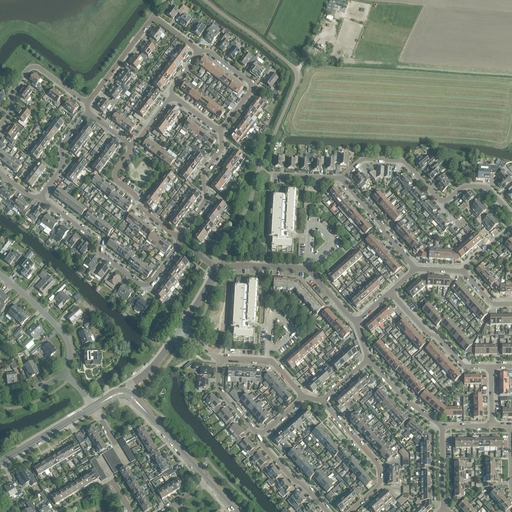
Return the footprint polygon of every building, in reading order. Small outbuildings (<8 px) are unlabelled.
[(342,4),(331,0),(330,0),(326,12),(329,14),(331,8),(332,9),(334,3),(335,4),(344,8),(346,3),(343,2),(342,4)] [(178,13),(180,15),(184,10),(181,8),(178,11),(172,7),(166,14),(173,19),(178,13)] [(191,19),(185,14),(187,12),(184,10),(180,15),(179,15),(182,18),(178,23),(185,28),(191,19)] [(195,28),(192,32),(199,37),(206,28),(201,24),(199,25),(198,24),(199,23),(196,20),(192,26),(195,28)] [(211,26),(209,29),(205,34),(207,36),(205,39),(211,44),(220,33),(211,26)] [(159,27),(158,29),(155,27),(153,30),(152,29),(151,31),(160,38),(163,33),(162,33),(164,31),(159,27)] [(149,40),(151,42),(156,45),(157,43),(157,42),(160,38),(151,31),(149,33),(150,34),(149,36),(151,38),(149,40)] [(229,44),(225,41),(227,38),(223,34),(219,40),(221,42),(217,47),(223,52),(229,44)] [(144,44),(142,46),(151,53),(155,48),(154,48),(156,45),(151,42),(149,44),(147,42),(145,45),(144,44)] [(240,52),(235,48),(237,45),(234,42),(229,49),(232,50),(228,55),(233,60),(240,52)] [(179,51),(187,57),(188,55),(187,55),(190,52),(181,45),(177,49),(179,51)] [(142,53),(141,55),(145,59),(147,56),(148,57),(151,53),(142,46),(141,48),(142,49),(140,51),(142,53)] [(174,55),(175,56),(176,55),(183,61),(185,58),(186,59),(187,57),(179,51),(177,54),(175,53),(174,55)] [(250,59),(253,61),(255,58),(253,56),(251,57),(246,53),(239,62),(245,66),(250,59)] [(132,56),(131,58),(140,65),(143,61),(144,61),(145,59),(141,55),(139,57),(135,54),(133,57),(132,56)] [(176,55),(175,56),(173,60),(181,66),(182,64),(181,63),(183,61),(176,55)] [(204,70),(203,69),(208,62),(206,60),(206,59),(205,57),(199,65),(201,67),(200,69),(201,70),(203,71),(204,70)] [(249,71),(254,75),(260,67),(262,64),(257,61),(258,60),(257,59),(255,57),(255,58),(253,61),(250,64),(253,66),(249,71)] [(128,63),(131,65),(129,67),(134,71),(135,69),(136,69),(140,65),(131,58),(129,60),(130,61),(128,63)] [(169,62),(170,63),(169,64),(176,69),(178,66),(179,67),(181,66),(173,60),(171,59),(169,62)] [(176,69),(169,64),(170,63),(169,62),(167,64),(169,65),(166,68),(174,74),(175,73),(174,72),(176,69)] [(204,70),(203,71),(204,72),(205,70),(207,72),(213,64),(212,63),(211,64),(208,62),(203,69),(204,70)] [(211,75),(210,76),(212,78),(213,76),(212,75),(217,68),(214,66),(215,65),(213,64),(207,72),(211,75)] [(265,75),(266,74),(269,69),(267,67),(265,66),(264,66),(263,66),(262,66),(261,68),(260,67),(254,75),(259,79),(262,74),(265,75)] [(161,72),(162,73),(163,72),(170,78),(172,75),(173,76),(174,74),(166,68),(164,71),(162,70),(161,72)] [(220,70),(217,68),(212,75),(213,76),(216,79),(222,71),(220,69),(220,70)] [(269,69),(266,74),(269,77),(264,82),(271,88),(278,79),(272,74),(274,72),(269,69)] [(129,75),(123,70),(120,75),(128,81),(130,78),(133,80),(134,81),(137,77),(136,76),(131,72),(129,75)] [(218,83),(220,84),(221,83),(220,82),(226,75),(223,73),(224,72),(222,71),(216,79),(219,81),(218,83)] [(163,72),(162,73),(161,72),(158,76),(160,77),(168,83),(169,81),(168,80),(170,78),(163,72)] [(29,80),(34,84),(32,86),(39,92),(41,89),(39,88),(40,87),(40,85),(38,84),(41,80),(37,77),(38,76),(34,74),(29,80)] [(122,88),(122,87),(126,90),(127,91),(129,89),(127,87),(128,86),(129,86),(131,83),(130,83),(128,81),(120,75),(116,80),(122,84),(120,87),(122,88)] [(226,75),(220,82),(221,83),(225,85),(231,77),(229,76),(228,77),(226,75)] [(160,77),(157,80),(156,79),(154,81),(156,82),(156,81),(163,86),(165,84),(166,84),(168,83),(160,77)] [(228,88),(227,89),(229,91),(230,89),(229,88),(234,81),(232,79),(232,78),(231,77),(225,85),(228,88)] [(163,86),(156,81),(156,82),(154,81),(152,84),(153,85),(153,86),(161,92),(162,90),(161,89),(163,86)] [(207,89),(208,86),(204,85),(205,82),(199,81),(198,87),(207,89)] [(231,94),(233,92),(239,84),(238,82),(237,83),(234,81),(229,88),(230,89),(229,91),(228,91),(231,94)] [(186,83),(186,82),(180,90),(185,93),(191,84),(188,82),(187,82),(186,82),(186,83)] [(191,84),(185,93),(188,95),(187,97),(189,98),(190,97),(189,96),(196,88),(191,84)] [(241,85),(239,84),(233,92),(238,95),(243,88),(240,86),(241,85)] [(119,96),(121,93),(124,95),(127,91),(126,90),(122,87),(122,88),(120,90),(114,85),(113,85),(111,88),(112,88),(110,90),(119,96)] [(23,89),(21,91),(29,96),(32,92),(34,94),(36,91),(31,87),(29,90),(24,86),(22,89),(23,89)] [(54,88),(50,94),(48,92),(42,99),(45,101),(46,99),(47,100),(49,100),(49,99),(52,101),(53,100),(58,93),(56,91),(57,91),(54,88)] [(160,95),(160,94),(151,88),(148,92),(149,94),(156,99),(159,95),(159,96),(160,95)] [(189,96),(190,97),(193,99),(200,91),(196,88),(189,96)] [(115,105),(116,106),(119,101),(116,99),(119,96),(110,90),(107,95),(113,99),(111,102),(115,105)] [(17,95),(22,99),(21,101),(26,105),(28,103),(27,102),(30,97),(29,96),(21,91),(20,93),(19,92),(17,95)] [(200,91),(193,99),(197,102),(196,103),(198,105),(199,103),(198,103),(204,94),(200,91)] [(54,105),(58,108),(62,102),(59,101),(63,95),(60,93),(60,94),(58,93),(53,100),(55,102),(54,104),(54,105)] [(149,94),(146,98),(153,104),(154,103),(156,99),(149,94)] [(198,103),(199,103),(202,106),(207,99),(209,97),(204,94),(198,103)] [(205,109),(204,110),(206,111),(207,110),(206,109),(212,102),(213,101),(209,97),(207,99),(202,106),(205,109)] [(98,103),(107,110),(109,112),(110,111),(109,111),(111,109),(112,107),(113,107),(115,105),(111,102),(110,101),(108,103),(102,98),(98,103)] [(146,98),(142,103),(150,108),(152,105),(153,104),(146,98)] [(253,104),(254,103),(261,108),(264,103),(257,98),(255,102),(253,101),(252,103),(253,104)] [(70,100),(66,105),(63,104),(58,111),(60,113),(62,111),(63,112),(64,111),(67,113),(68,112),(68,111),(74,104),(72,103),(72,102),(70,100)] [(206,109),(207,110),(211,112),(216,105),(212,102),(206,109)] [(105,112),(107,110),(98,103),(95,108),(103,114),(105,115),(106,113),(105,112)] [(137,106),(139,107),(146,113),(147,112),(150,108),(142,103),(140,105),(138,104),(137,106)] [(254,103),(253,104),(251,107),(258,112),(261,108),(254,103)] [(76,105),(75,106),(74,104),(68,111),(68,112),(71,113),(70,115),(70,116),(73,118),(76,114),(75,113),(79,107),(76,105)] [(214,115),(213,116),(215,118),(216,116),(215,116),(220,109),(222,107),(217,104),(216,105),(211,112),(214,115)] [(146,113),(139,107),(135,112),(143,117),(145,114),(146,114),(146,113)] [(173,107),(170,111),(169,111),(170,112),(169,112),(177,117),(180,112),(173,107)] [(248,110),(247,109),(245,111),(247,112),(247,111),(254,117),(258,112),(251,107),(248,110)] [(21,112),(20,113),(27,119),(30,114),(33,116),(35,114),(29,110),(28,112),(22,108),(20,111),(21,112)] [(215,116),(216,116),(219,119),(225,112),(220,109),(215,116)] [(112,121),(113,121),(116,124),(122,116),(123,114),(122,115),(121,114),(122,113),(118,111),(112,120),(112,121)] [(247,111),(247,112),(244,116),(246,117),(251,121),(254,117),(247,111)] [(164,112),(163,114),(173,122),(177,117),(169,112),(168,112),(169,113),(167,115),(164,112)] [(18,115),(15,117),(21,121),(19,124),(24,128),(26,125),(24,123),(27,119),(20,113),(18,115)] [(163,121),(170,126),(170,127),(174,122),(173,122),(163,114),(162,116),(165,118),(163,120),(162,120),(163,121)] [(126,120),(127,119),(125,117),(124,118),(122,116),(116,124),(120,126),(120,127),(121,127),(126,120)] [(56,117),(52,122),(54,123),(60,128),(64,123),(61,121),(56,117)] [(242,119),(241,121),(242,122),(243,121),(252,129),(253,128),(253,126),(255,124),(251,121),(246,117),(244,121),(242,119)] [(121,127),(121,128),(122,128),(125,130),(131,123),(128,121),(130,119),(128,118),(127,119),(126,120),(121,127)] [(158,121),(156,123),(166,131),(170,126),(163,121),(162,121),(162,122),(160,124),(158,121)] [(188,131),(193,124),(190,121),(189,121),(188,121),(181,130),(186,134),(187,132),(188,131)] [(252,129),(243,121),(242,122),(240,126),(248,132),(250,130),(251,130),(252,129)] [(57,133),(60,128),(54,123),(52,122),(49,126),(50,128),(57,133)] [(85,127),(92,133),(94,134),(96,132),(94,131),(96,128),(95,127),(97,125),(93,122),(91,124),(89,123),(85,127)] [(136,126),(135,127),(131,123),(125,130),(129,133),(129,134),(130,134),(133,129),(134,130),(137,127),(136,126)] [(156,130),(163,135),(166,131),(156,123),(155,125),(158,127),(156,129),(156,130)] [(9,128),(8,129),(16,136),(18,133),(19,133),(20,133),(23,130),(17,126),(16,128),(10,124),(8,127),(9,128)] [(188,131),(192,135),(198,128),(197,128),(198,127),(197,127),(193,124),(188,131)] [(234,130),(236,131),(236,130),(246,137),(247,136),(246,135),(248,132),(240,126),(237,129),(236,128),(234,130)] [(85,127),(82,132),(89,137),(92,133),(85,127)] [(50,128),(47,132),(54,137),(57,133),(50,128)] [(198,128),(192,135),(196,139),(197,138),(202,131),(199,128),(198,128)] [(3,133),(9,137),(7,140),(12,144),(14,141),(13,140),(16,136),(8,129),(6,131),(6,130),(3,133)] [(246,137),(236,130),(236,131),(233,134),(240,140),(242,141),(244,139),(245,138),(246,137)] [(201,142),(207,135),(207,134),(206,134),(202,131),(197,138),(196,139),(195,141),(196,143),(198,140),(201,142)] [(47,132),(43,137),(50,142),(54,137),(47,132)] [(82,132),(79,137),(85,142),(89,137),(82,132)] [(207,134),(207,135),(201,142),(206,145),(211,138),(208,135),(207,134)] [(233,134),(230,139),(237,144),(240,140),(233,134)] [(43,137),(40,141),(47,146),(50,142),(43,137)] [(79,137),(75,141),(82,146),(85,142),(79,137)] [(108,144),(109,146),(116,151),(118,152),(118,151),(118,149),(120,146),(117,144),(119,142),(114,138),(112,140),(108,144)] [(211,148),(213,149),(215,146),(214,145),(216,142),(216,141),(215,140),(215,141),(211,138),(206,145),(211,149),(211,148)] [(144,147),(147,150),(153,142),(148,139),(147,140),(145,139),(142,143),(144,144),(143,146),(143,147),(144,147)] [(43,151),(47,146),(40,141),(39,140),(35,145),(37,146),(43,151)] [(75,141),(72,146),(78,151),(82,146),(75,141)] [(153,142),(147,150),(151,152),(151,153),(152,153),(158,145),(153,142)] [(32,149),(33,150),(40,155),(43,151),(37,146),(35,145),(32,149)] [(152,153),(152,154),(153,154),(156,156),(162,149),(158,145),(152,153)] [(76,157),(80,152),(78,151),(72,146),(68,150),(76,157)] [(109,146),(106,150),(113,155),(116,151),(109,146)] [(33,150),(32,149),(27,155),(29,156),(30,155),(36,160),(40,155),(33,150)] [(161,160),(166,153),(162,149),(156,156),(160,159),(160,160),(161,160)] [(106,150),(103,155),(109,160),(113,155),(106,150)] [(235,151),(233,154),(231,153),(230,155),(231,156),(232,155),(241,162),(245,158),(235,151)] [(439,159),(433,152),(430,155),(431,157),(428,159),(424,156),(422,158),(420,156),(419,156),(418,156),(416,158),(419,160),(416,163),(422,169),(428,164),(430,167),(439,159)] [(12,159),(9,157),(12,154),(10,153),(8,156),(3,163),(7,166),(14,158),(12,159)] [(171,156),(166,153),(161,160),(162,161),(165,163),(171,156)] [(196,153),(193,158),(200,163),(202,159),(203,160),(203,159),(203,158),(196,153)] [(337,156),(337,163),(340,163),(340,165),(346,166),(347,156),(340,156),(340,153),(337,153),(337,156)] [(103,155),(99,159),(106,164),(109,160),(103,155)] [(241,162),(232,155),(231,156),(229,160),(238,167),(241,162)] [(285,155),(279,155),(279,158),(275,158),(275,167),(281,167),(282,162),(285,162),(285,155)] [(301,169),(307,170),(308,164),(311,164),(311,155),(305,155),(305,160),(301,160),(301,169)] [(170,167),(175,160),(171,156),(165,163),(169,166),(170,167)] [(187,161),(188,161),(196,167),(197,167),(200,163),(193,158),(191,156),(187,161)] [(294,169),(295,163),(298,164),(298,157),(295,156),(295,160),(288,159),(288,169),(294,169)] [(337,163),(337,156),(331,156),(331,160),(327,160),(327,169),(333,169),(334,163),(337,163)] [(320,171),(321,165),(324,165),(324,157),(321,157),(320,161),(314,161),(314,170),(320,171)] [(7,166),(12,170),(17,163),(18,161),(14,158),(7,166)] [(98,158),(94,163),(102,169),(106,164),(99,159),(98,158)] [(77,164),(83,169),(87,165),(80,160),(77,164)] [(229,160),(226,163),(225,162),(223,164),(225,165),(226,164),(235,171),(238,167),(229,160)] [(18,161),(17,163),(12,170),(17,173),(22,167),(19,164),(20,163),(18,161)] [(186,167),(193,172),(196,168),(196,169),(196,168),(196,167),(188,161),(187,162),(187,163),(188,164),(186,167)] [(35,169),(42,174),(46,169),(43,167),(45,166),(41,163),(40,165),(37,163),(34,168),(35,169)] [(92,169),(99,174),(102,169),(94,163),(93,164),(94,166),(92,169)] [(430,167),(432,169),(426,174),(431,180),(438,173),(434,168),(437,165),(435,163),(430,167)] [(77,164),(73,169),(80,174),(83,169),(77,164)] [(235,171),(226,164),(225,165),(222,168),(224,170),(229,174),(229,173),(231,175),(235,171)] [(180,170),(182,171),(189,177),(189,176),(190,177),(190,176),(193,172),(186,167),(184,165),(180,170)] [(499,166),(479,165),(478,178),(489,179),(490,173),(496,174),(499,166)] [(39,178),(42,174),(35,169),(34,168),(30,172),(32,173),(39,178)] [(375,172),(372,171),(369,174),(375,180),(377,178),(383,178),(384,168),(377,168),(377,173),(375,172)] [(396,174),(393,173),(391,173),(391,168),(384,168),(383,178),(390,178),(390,179),(393,180),(396,174)] [(73,169),(70,173),(76,179),(80,174),(73,169)] [(499,169),(496,175),(501,180),(497,183),(502,189),(511,181),(506,176),(503,174),(505,171),(499,169)] [(220,175),(221,174),(228,179),(231,175),(229,173),(229,174),(224,170),(222,173),(220,172),(219,174),(220,175)] [(189,177),(182,171),(179,176),(186,181),(189,177),(189,178),(189,177)] [(168,172),(166,176),(165,175),(165,176),(165,177),(172,182),(174,183),(177,179),(168,172)] [(32,173),(28,178),(35,183),(39,178),(32,173)] [(66,178),(73,183),(76,179),(70,173),(66,178)] [(364,184),(367,182),(369,179),(364,174),(362,176),(359,173),(353,178),(359,185),(360,184),(360,185),(363,182),(364,184)] [(408,179),(404,174),(403,176),(398,173),(392,183),(395,184),(397,181),(401,185),(408,179)] [(218,178),(225,184),(226,185),(229,181),(228,180),(228,179),(221,174),(220,175),(218,178)] [(451,185),(446,179),(447,178),(443,174),(438,179),(441,183),(437,186),(442,192),(451,185)] [(92,186),(95,189),(101,180),(96,177),(89,186),(91,188),(92,186)] [(172,182),(165,177),(164,177),(161,181),(168,186),(172,182)] [(25,183),(31,188),(35,183),(28,178),(25,183)] [(218,178),(215,182),(214,181),(212,183),(214,184),(215,183),(222,188),(225,184),(218,178)] [(100,192),(101,191),(101,190),(106,184),(106,183),(103,181),(103,179),(102,179),(101,180),(95,189),(93,191),(95,193),(97,190),(100,192)] [(413,183),(408,179),(401,185),(405,190),(401,193),(403,195),(405,194),(412,187),(410,185),(413,183)] [(158,185),(158,186),(165,191),(168,186),(161,181),(159,185),(158,185)] [(222,188),(215,183),(214,184),(211,187),(218,193),(222,188)] [(101,190),(101,191),(105,194),(110,187),(106,184),(101,190)] [(157,187),(154,190),(162,196),(165,191),(158,186),(157,186),(157,187)] [(196,200),(199,197),(200,196),(199,196),(200,196),(195,192),(197,190),(192,186),(190,189),(191,189),(187,193),(189,195),(196,200)] [(108,199),(109,197),(110,197),(114,192),(115,191),(110,187),(105,194),(104,195),(108,199)] [(413,199),(421,192),(416,187),(414,189),(412,187),(405,194),(407,196),(409,194),(413,199)] [(0,197),(2,200),(9,191),(7,190),(8,190),(7,189),(6,188),(5,188),(4,188),(1,192),(0,191),(0,197)] [(272,239),(272,251),(272,250),(277,250),(277,251),(277,249),(282,249),(282,251),(287,251),(287,252),(288,250),(292,250),(292,252),(293,252),(293,241),(289,240),(290,239),(291,239),(291,233),(296,233),(294,233),(294,228),(296,228),(296,223),(297,223),(295,223),(295,218),(297,218),(296,217),(296,213),(297,213),(297,212),(295,212),(295,208),(297,208),(297,207),(297,203),(298,203),(298,202),(296,202),(296,198),(298,198),(298,197),(297,197),(297,193),(298,193),(298,192),(287,191),(287,193),(284,192),(284,189),(275,188),(274,196),(270,196),(271,196),(271,201),(270,201),(272,201),(272,206),(270,206),(270,211),(269,211),(271,212),(271,216),(269,216),(269,217),(270,217),(270,221),(269,221),(269,222),(271,222),(270,226),(269,226),(268,227),(269,227),(269,231),(268,231),(268,232),(270,232),(270,236),(268,236),(268,237),(277,237),(277,240),(272,239)] [(339,192),(335,188),(333,190),(331,188),(325,193),(327,196),(329,194),(332,198),(339,192)] [(58,199),(64,192),(59,189),(54,196),(58,199)] [(383,196),(382,196),(384,194),(381,190),(380,192),(378,189),(371,195),(373,198),(376,202),(383,196)] [(151,195),(158,200),(162,196),(154,190),(152,194),(151,194),(151,195)] [(1,202),(6,205),(8,207),(13,201),(10,199),(14,195),(9,191),(2,200),(1,202)] [(64,192),(58,199),(63,203),(68,196),(64,192)] [(107,200),(112,204),(113,202),(118,196),(114,192),(110,197),(109,197),(108,199),(107,200)] [(336,202),(342,196),(339,192),(332,198),(336,202)] [(425,197),(421,192),(413,199),(417,203),(415,205),(417,208),(424,201),(422,198),(425,197)] [(196,200),(189,195),(187,193),(185,196),(184,195),(183,197),(184,198),(185,199),(186,199),(193,205),(194,204),(193,204),(196,200)] [(385,193),(384,194),(382,196),(383,196),(376,202),(380,206),(386,201),(383,197),(386,195),(385,193)] [(472,203),(470,200),(474,197),(470,193),(466,196),(466,195),(461,200),(465,205),(463,206),(465,209),(472,203)] [(155,205),(156,204),(157,204),(158,203),(158,202),(159,201),(158,200),(151,195),(150,195),(150,196),(148,199),(155,205)] [(68,196),(63,203),(68,206),(73,199),(68,196)] [(113,202),(112,204),(117,207),(118,206),(123,199),(118,196),(113,202)] [(336,202),(340,206),(346,200),(342,196),(336,202)] [(189,209),(192,206),(193,205),(186,199),(185,199),(184,198),(182,200),(184,201),(182,204),(189,209)] [(13,201),(8,207),(11,209),(12,210),(14,208),(18,211),(24,202),(24,201),(24,202),(19,199),(16,203),(13,200),(13,201)] [(72,210),(77,203),(73,199),(68,206),(72,210)] [(117,207),(121,211),(122,209),(127,202),(123,199),(118,206),(117,207)] [(144,204),(151,209),(155,205),(148,199),(145,203),(145,202),(144,203),(144,204)] [(227,208),(227,207),(229,204),(222,199),(220,201),(219,201),(219,202),(218,204),(215,202),(213,204),(223,211),(224,211),(225,211),(226,210),(227,210),(227,209),(227,208)] [(346,200),(340,206),(343,210),(350,204),(346,200)] [(383,210),(390,205),(391,205),(393,203),(392,202),(389,204),(386,201),(380,206),(383,210)] [(425,212),(433,205),(429,201),(426,203),(424,201),(417,208),(419,210),(421,208),(425,212)] [(18,211),(22,214),(21,215),(24,217),(28,212),(26,210),(29,205),(28,205),(24,202),(25,202),(24,202),(18,211)] [(126,214),(132,206),(127,202),(122,209),(121,211),(126,214)] [(472,203),(465,209),(468,211),(470,209),(473,214),(482,206),(478,202),(474,205),(472,203)] [(77,213),(82,206),(77,203),(72,210),(77,213)] [(82,206),(77,213),(81,217),(84,214),(85,215),(90,209),(83,204),(82,206)] [(177,207),(179,208),(186,214),(187,213),(186,213),(189,209),(182,204),(180,206),(179,206),(178,206),(177,207)] [(223,211),(213,204),(212,205),(215,207),(214,209),(213,209),(213,210),(220,216),(222,217),(225,213),(225,212),(223,211)] [(345,216),(353,208),(350,204),(343,210),(344,210),(342,212),(345,216)] [(394,209),(391,205),(390,205),(383,210),(387,214),(394,209)] [(437,210),(433,205),(425,212),(429,217),(425,220),(427,222),(429,221),(437,214),(435,212),(437,210)] [(473,214),(477,218),(475,220),(477,222),(484,216),(482,214),(486,211),(482,206),(473,214)] [(36,207),(33,211),(30,210),(26,215),(29,217),(35,222),(37,219),(43,211),(36,207)] [(185,215),(186,214),(179,208),(177,207),(176,209),(176,210),(177,211),(175,213),(182,218),(185,215)] [(350,218),(357,212),(353,208),(345,216),(349,220),(350,218)] [(87,216),(85,219),(89,223),(94,216),(96,214),(90,209),(85,215),(87,216)] [(391,218),(397,213),(398,213),(400,212),(400,211),(399,210),(397,212),(394,209),(387,214),(391,218)] [(211,213),(208,211),(207,213),(216,220),(217,220),(220,216),(213,210),(212,211),(211,213)] [(135,217),(133,215),(135,213),(133,211),(131,214),(130,215),(126,221),(130,225),(136,218),(136,217),(135,217)] [(350,218),(354,222),(361,216),(357,212),(350,218)] [(400,212),(398,213),(397,213),(391,218),(394,223),(397,221),(398,222),(402,218),(401,217),(403,215),(400,212)] [(170,216),(172,218),(179,223),(180,222),(182,218),(175,213),(173,216),(172,215),(171,215),(170,216)] [(207,221),(208,221),(213,225),(216,227),(219,222),(217,220),(216,220),(207,213),(205,214),(208,217),(207,218),(206,218),(206,219),(206,220),(207,221)] [(94,216),(89,223),(94,226),(99,219),(102,215),(100,214),(97,218),(94,216)] [(437,226),(445,219),(441,214),(439,216),(437,214),(429,221),(431,223),(433,221),(437,226)] [(47,215),(45,218),(42,217),(41,219),(37,224),(45,229),(53,219),(47,215)] [(94,226),(98,229),(103,223),(101,221),(104,217),(102,215),(99,219),(94,226)] [(484,216),(477,222),(480,225),(482,223),(485,227),(494,220),(490,215),(486,218),(484,216)] [(358,226),(364,220),(361,216),(354,222),(358,226)] [(135,228),(142,218),(141,217),(138,220),(137,218),(136,217),(136,218),(130,225),(128,227),(133,230),(134,229),(135,228)] [(144,220),(142,218),(135,228),(134,229),(139,233),(140,232),(139,232),(145,225),(145,224),(144,224),(142,222),(144,220)] [(167,221),(166,223),(171,227),(172,225),(175,228),(178,224),(179,223),(172,218),(168,222),(167,221)] [(50,233),(52,235),(58,228),(55,226),(58,223),(53,219),(45,229),(50,233)] [(449,223),(445,219),(437,226),(435,228),(439,232),(441,235),(449,228),(447,225),(449,223)] [(358,226),(361,230),(368,224),(364,220),(358,226)] [(489,232),(498,224),(494,220),(485,227),(489,232)] [(103,223),(98,229),(103,233),(108,226),(109,225),(105,221),(103,223)] [(203,221),(201,223),(211,231),(212,231),(216,227),(213,225),(208,221),(207,221),(207,222),(205,223),(203,221)] [(394,229),(398,233),(405,228),(408,226),(407,225),(405,225),(402,222),(394,229)] [(211,231),(201,223),(200,225),(203,227),(201,229),(201,230),(208,235),(211,231)] [(139,232),(140,232),(144,235),(151,225),(150,224),(148,227),(146,225),(145,224),(145,225),(139,232)] [(372,229),(368,224),(361,230),(365,234),(372,229)] [(144,235),(143,236),(148,239),(153,233),(154,231),(153,230),(153,231),(151,229),(153,226),(151,225),(144,235)] [(108,226),(103,233),(108,236),(110,233),(111,234),(114,231),(108,226)] [(60,230),(58,228),(52,235),(50,238),(53,240),(54,239),(59,243),(68,231),(63,227),(60,230)] [(398,233),(402,238),(408,232),(405,228),(398,233)] [(200,230),(200,231),(199,233),(196,230),(194,232),(204,240),(208,235),(201,230),(200,230)] [(412,236),(415,234),(414,233),(413,234),(410,230),(408,232),(402,238),(405,242),(412,236)] [(153,233),(148,239),(147,241),(151,244),(152,244),(152,243),(159,234),(158,232),(156,235),(155,234),(155,235),(153,233)] [(194,232),(193,234),(196,236),(195,238),(194,238),(194,239),(196,241),(201,244),(204,240),(194,232)] [(470,238),(471,237),(477,244),(481,240),(474,232),(470,235),(470,234),(468,236),(469,236),(470,238)] [(72,247),(78,239),(76,237),(77,236),(75,234),(74,235),(73,234),(70,238),(68,236),(63,243),(67,246),(71,249),(72,246),(72,247)] [(155,246),(156,246),(156,247),(162,240),(161,239),(159,238),(161,235),(159,234),(152,243),(152,244),(153,245),(155,246)] [(365,241),(369,245),(375,240),(372,235),(365,241)] [(405,242),(409,246),(415,240),(412,236),(405,242)] [(473,248),(477,244),(471,237),(470,238),(469,236),(466,239),(467,241),(473,248)] [(421,241),(420,242),(417,238),(415,240),(409,246),(412,250),(419,244),(420,244),(422,242),(421,241)] [(115,241),(112,239),(107,246),(112,249),(118,241),(116,239),(115,241)] [(160,251),(161,251),(161,250),(168,240),(167,239),(165,242),(163,241),(163,240),(162,240),(156,247),(156,248),(160,251)] [(168,240),(161,250),(161,251),(165,254),(164,255),(166,257),(171,251),(169,250),(171,247),(171,246),(170,246),(168,245),(170,242),(168,240)] [(372,250),(379,244),(375,240),(369,245),(367,247),(371,251),(373,250),(372,250)] [(118,241),(112,249),(116,253),(121,246),(118,244),(120,242),(118,241)] [(464,244),(462,241),(460,243),(462,245),(463,245),(469,251),(473,248),(467,241),(464,244)] [(83,242),(81,246),(78,244),(73,251),(76,253),(78,251),(83,255),(89,247),(83,242)] [(373,250),(376,254),(383,248),(379,244),(372,250),(373,250)] [(419,244),(412,250),(414,251),(413,252),(415,254),(416,254),(417,253),(421,258),(424,251),(426,247),(420,244),(419,244)] [(462,245),(459,248),(465,255),(469,251),(463,245),(462,245)] [(121,246),(116,253),(121,256),(127,248),(126,247),(125,247),(124,248),(121,246)] [(127,248),(121,256),(125,260),(130,253),(132,251),(127,248)] [(380,258),(386,252),(383,248),(376,254),(380,258)] [(435,251),(434,251),(434,248),(429,248),(429,251),(426,251),(426,258),(429,258),(429,259),(434,259),(435,251)] [(455,252),(456,253),(455,260),(458,260),(460,258),(461,259),(465,255),(459,248),(455,252)] [(451,249),(446,249),(446,251),(445,251),(445,260),(450,260),(450,259),(455,260),(456,253),(454,253),(453,249),(451,249)] [(12,255),(7,252),(2,259),(10,266),(13,261),(16,262),(21,256),(14,251),(12,255)] [(21,275),(27,279),(33,272),(30,270),(34,266),(27,261),(33,254),(30,251),(24,258),(25,258),(19,264),(23,267),(20,271),(22,273),(21,275)] [(356,251),(352,254),(358,261),(362,257),(356,251)] [(386,252),(380,258),(383,262),(390,256),(386,252)] [(130,253),(125,260),(130,263),(134,258),(135,257),(130,253)] [(352,254),(348,258),(354,264),(358,261),(352,254)] [(88,267),(88,266),(91,268),(89,271),(86,274),(89,276),(92,273),(97,266),(94,264),(97,260),(91,255),(84,264),(88,267)] [(387,266),(393,260),(390,256),(383,262),(387,266)] [(138,261),(139,260),(135,257),(134,258),(130,263),(128,265),(133,268),(138,261)] [(177,258),(175,260),(185,268),(185,267),(189,263),(182,258),(181,258),(181,259),(180,261),(177,258)] [(354,264),(348,258),(344,262),(350,268),(354,264)] [(133,268),(138,272),(143,265),(144,263),(139,260),(138,261),(133,268)] [(175,267),(182,272),(183,273),(186,268),(185,267),(185,268),(175,260),(174,262),(177,264),(176,266),(175,266),(175,267)] [(393,260),(387,266),(390,270),(397,264),(393,260)] [(344,262),(340,265),(346,272),(350,268),(344,262)] [(393,275),(401,268),(397,264),(390,270),(392,271),(390,273),(393,275)] [(102,265),(97,271),(95,269),(91,274),(95,277),(96,275),(101,278),(108,270),(102,265)] [(138,272),(142,275),(147,268),(148,267),(147,266),(146,267),(143,265),(138,272)] [(340,265),(336,269),(342,275),(346,272),(340,265)] [(476,271),(479,275),(486,269),(485,268),(482,265),(481,266),(479,265),(477,267),(478,269),(476,271)] [(487,270),(489,268),(487,266),(485,268),(486,269),(479,275),(483,279),(489,273),(487,270)] [(142,275),(141,277),(142,277),(143,277),(146,279),(146,278),(147,279),(149,276),(151,277),(156,271),(153,269),(152,270),(148,267),(147,268),(142,275)] [(173,270),(170,267),(169,269),(178,277),(178,276),(179,277),(183,273),(182,272),(175,267),(174,267),(174,268),(173,270)] [(169,277),(170,277),(176,282),(179,277),(178,276),(178,277),(169,269),(167,271),(170,273),(169,275),(168,275),(168,276),(169,277)] [(336,269),(332,272),(338,279),(342,275),(336,269)] [(39,276),(43,280),(36,288),(43,294),(54,282),(47,275),(48,275),(44,271),(39,276)] [(328,276),(333,283),(338,279),(332,272),(328,276)] [(113,273),(111,277),(108,275),(104,280),(106,282),(105,284),(113,289),(120,279),(113,273)] [(489,273),(483,279),(486,283),(493,277),(494,278),(496,276),(494,274),(492,276),(489,273)] [(379,276),(375,280),(381,286),(385,282),(379,276)] [(165,278),(163,279),(173,287),(174,288),(178,283),(176,282),(170,277),(169,277),(169,278),(167,280),(165,278)] [(427,286),(433,287),(433,277),(433,278),(431,278),(431,277),(427,277),(427,278),(423,279),(426,287),(427,286)] [(497,286),(499,284),(500,281),(499,279),(497,281),(494,278),(493,277),(486,283),(490,287),(491,287),(494,290),(498,286),(497,286)] [(449,288),(450,288),(454,281),(450,279),(450,278),(446,278),(446,279),(444,279),(444,278),(443,287),(449,288)] [(170,291),(173,287),(163,279),(162,281),(165,283),(163,285),(163,286),(170,291)] [(255,331),(251,331),(251,330),(252,330),(253,324),(257,324),(257,323),(256,323),(256,319),(258,319),(258,318),(257,318),(257,314),(258,314),(258,313),(256,313),(256,308),(258,309),(258,308),(258,303),(259,303),(257,303),(257,298),(259,298),(258,298),(258,293),(259,293),(257,293),(257,288),(259,288),(259,283),(260,283),(260,282),(248,282),(248,283),(245,283),(246,279),(237,279),(236,286),(232,286),(232,287),(232,291),(231,291),(231,292),(233,292),(233,296),(231,296),(231,297),(232,297),(232,301),(231,301),(231,302),(233,302),(233,307),(231,306),(231,307),(231,312),(230,312),(232,312),(232,317),(230,317),(231,317),(231,322),(230,322),(232,322),(231,327),(229,327),(239,328),(239,330),(234,330),(233,341),(234,341),(238,341),(238,342),(239,342),(239,340),(243,340),(243,342),(244,342),(244,341),(248,341),(248,342),(249,342),(249,340),(254,340),(253,342),(254,342),(255,331)] [(275,289),(282,290),(282,294),(284,294),(284,288),(285,280),(280,280),(281,279),(278,279),(274,279),(273,294),(275,294),(275,289)] [(301,297),(297,300),(298,301),(309,292),(307,289),(307,288),(306,286),(305,287),(299,281),(291,280),(291,279),(289,279),(289,280),(285,280),(284,288),(284,294),(286,294),(286,290),(295,290),(301,297)] [(419,280),(416,283),(415,284),(414,284),(420,291),(425,287),(426,287),(423,279),(419,281),(419,280)] [(381,286),(375,280),(371,283),(376,290),(381,286)] [(460,285),(458,282),(458,283),(454,281),(450,288),(451,289),(455,293),(462,287),(461,287),(460,285)] [(372,293),(376,290),(371,283),(367,287),(372,293)] [(57,296),(55,299),(57,301),(58,301),(59,302),(58,302),(59,303),(56,305),(60,309),(70,299),(62,292),(66,288),(63,284),(54,293),(57,296)] [(416,294),(420,291),(414,284),(415,285),(413,286),(413,285),(410,288),(416,294)] [(505,294),(505,285),(500,285),(499,284),(497,286),(498,286),(494,290),(497,293),(500,293),(500,294),(505,294)] [(119,286),(113,294),(116,296),(118,293),(124,297),(123,297),(123,298),(123,299),(124,299),(124,300),(125,300),(126,300),(127,300),(127,299),(128,298),(128,299),(134,291),(131,289),(129,291),(128,289),(124,285),(121,288),(119,286)] [(170,291),(163,286),(162,286),(162,287),(161,289),(158,287),(156,289),(167,297),(171,292),(170,291)] [(364,301),(368,297),(363,291),(360,287),(356,291),(359,294),(364,301)] [(363,291),(368,297),(372,293),(367,287),(363,291)] [(462,287),(455,293),(459,297),(465,291),(463,288),(463,289),(461,287),(462,287)] [(410,288),(408,290),(407,292),(406,291),(412,298),(416,294),(410,288)] [(156,295),(158,297),(156,300),(163,304),(165,302),(164,301),(167,297),(156,289),(155,290),(158,292),(157,294),(156,294),(156,295)] [(459,297),(462,301),(469,295),(468,295),(467,294),(468,293),(465,291),(459,297)] [(312,295),(309,292),(298,301),(300,303),(303,300),(308,305),(305,308),(306,309),(317,300),(314,297),(314,296),(313,294),(312,295)] [(9,298),(3,293),(0,296),(0,311),(1,312),(5,307),(2,305),(3,303),(4,304),(9,298)] [(364,301),(359,294),(355,298),(360,304),(364,301)] [(462,301),(466,305),(473,299),(470,296),(470,297),(469,295),(462,301)] [(133,297),(129,303),(132,305),(133,304),(136,306),(135,307),(135,308),(134,309),(135,310),(137,312),(139,312),(140,311),(143,313),(148,305),(141,300),(142,299),(138,296),(136,299),(133,297)] [(353,296),(349,300),(350,302),(356,308),(360,304),(355,298),(353,296)] [(466,305),(469,309),(476,303),(474,302),(475,301),(473,299),(466,305)] [(319,303),(317,300),(306,309),(307,311),(310,308),(315,313),(312,316),(313,318),(324,308),(321,305),(322,304),(320,302),(319,303)] [(469,309),(473,313),(480,307),(478,304),(477,305),(476,303),(469,309)] [(423,312),(425,314),(432,308),(428,304),(422,310),(424,311),(423,312)] [(12,322),(23,311),(22,312),(15,306),(7,315),(12,319),(10,320),(12,322)] [(72,314),(73,315),(71,316),(67,319),(73,325),(76,322),(75,321),(83,314),(76,306),(70,311),(72,314)] [(390,316),(394,313),(395,312),(394,311),(393,311),(388,306),(384,310),(390,316)] [(473,313),(477,317),(483,311),(482,310),(482,309),(480,307),(473,313)] [(429,318),(436,312),(432,308),(425,314),(427,317),(428,316),(429,318)] [(321,315),(325,319),(331,313),(328,309),(321,315)] [(380,313),(386,320),(390,316),(384,310),(380,313)] [(29,317),(23,311),(12,322),(15,320),(21,326),(29,317)] [(487,315),(485,312),(484,313),(483,311),(484,311),(483,311),(477,317),(480,321),(487,315)] [(439,316),(436,312),(429,318),(431,319),(430,320),(433,322),(439,316)] [(325,319),(329,323),(335,317),(331,313),(325,319)] [(380,313),(377,317),(382,323),(386,320),(380,313)] [(440,323),(443,320),(439,316),(433,322),(435,325),(435,324),(437,326),(436,326),(436,327),(440,323)] [(329,323),(332,327),(339,321),(335,317),(329,323)] [(382,323),(377,317),(373,320),(379,326),(382,323)] [(441,325),(443,327),(450,321),(446,317),(443,320),(440,323),(441,323),(442,324),(441,325)] [(373,320),(369,323),(375,330),(379,326),(373,320)] [(407,324),(404,320),(397,326),(401,330),(407,324)] [(339,321),(332,327),(336,331),(342,325),(339,321)] [(447,331),(454,325),(450,321),(443,327),(446,329),(447,331)] [(375,330),(369,323),(365,327),(371,333),(375,330)] [(401,330),(404,334),(411,328),(407,324),(401,330)] [(35,340),(44,332),(37,325),(28,333),(34,339),(31,341),(31,340),(24,347),(28,351),(35,345),(32,342),(35,340)] [(339,335),(346,329),(342,325),(336,331),(339,335)] [(449,332),(449,333),(451,335),(458,329),(454,325),(447,331),(448,331),(449,332)] [(15,338),(23,330),(20,328),(13,336),(15,338)] [(408,338),(415,332),(411,328),(404,334),(408,338)] [(339,335),(343,339),(350,334),(346,329),(339,335)] [(454,339),(461,333),(458,329),(451,335),(453,338),(453,337),(455,339),(454,339)] [(83,345),(85,345),(86,347),(92,345),(91,343),(92,342),(94,341),(92,335),(90,336),(88,330),(79,333),(81,339),(82,339),(82,341),(83,345)] [(320,331),(316,335),(322,341),(326,338),(320,331)] [(408,338),(412,342),(418,336),(415,332),(408,338)] [(456,341),(458,343),(465,337),(461,333),(454,339),(455,339),(456,340),(456,341)] [(322,341),(316,335),(312,338),(318,345),(322,341)] [(415,346),(422,340),(418,336),(412,342),(415,346)] [(461,347),(462,347),(468,341),(465,337),(458,343),(460,346),(461,345),(462,347),(461,347)] [(312,338),(308,342),(314,348),(318,345),(312,338)] [(415,346),(419,350),(426,345),(422,340),(415,346)] [(466,351),(470,353),(473,346),(472,345),(468,341),(462,347),(463,348),(463,349),(465,351),(466,351)] [(314,348),(308,342),(305,345),(310,352),(314,348)] [(376,350),(374,352),(375,353),(383,346),(379,342),(373,347),(376,350)] [(43,349),(47,355),(45,357),(47,359),(57,351),(50,343),(43,349)] [(435,348),(432,344),(425,350),(429,354),(435,348)] [(305,345),(301,349),(307,355),(310,352),(305,345)] [(349,348),(347,345),(345,347),(353,356),(357,352),(352,346),(349,348)] [(376,354),(378,353),(380,356),(387,350),(383,346),(375,353),(376,354)] [(480,355),(480,346),(474,346),(473,346),(470,353),(474,355),(474,356),(478,355),(480,355)] [(345,352),(343,354),(349,360),(353,356),(345,347),(343,349),(345,352)] [(432,358),(439,352),(435,348),(429,354),(432,358)] [(303,358),(307,355),(301,349),(297,352),(303,358)] [(383,358),(381,360),(382,361),(391,354),(387,350),(380,356),(383,358)] [(85,356),(85,357),(85,360),(85,361),(85,365),(90,365),(90,366),(96,365),(100,365),(100,361),(101,360),(101,355),(100,355),(100,351),(85,351),(85,356)] [(297,352),(293,355),(299,362),(303,358),(297,352)] [(436,362),(443,356),(439,352),(432,358),(436,362)] [(339,353),(337,354),(345,363),(349,360),(343,354),(341,356),(339,353)] [(337,359),(335,361),(341,367),(345,363),(337,354),(335,356),(337,359)] [(383,362),(385,361),(388,364),(394,358),(391,354),(382,361),(383,362)] [(293,355),(289,359),(295,365),(299,362),(293,355)] [(440,366),(446,360),(443,356),(436,362),(440,366)] [(390,366),(388,368),(390,369),(398,362),(394,358),(388,364),(390,366)] [(295,365),(289,359),(285,362),(291,369),(295,365)] [(331,365),(337,371),(341,367),(335,361),(333,363),(330,360),(328,362),(329,363),(328,364),(330,366),(331,365)] [(443,370),(450,364),(446,360),(440,366),(443,370)] [(38,374),(32,362),(23,366),(30,379),(38,374)] [(391,370),(392,369),(395,372),(396,371),(401,366),(398,362),(390,369),(391,370)] [(210,375),(211,368),(202,367),(202,364),(194,364),(194,369),(201,370),(200,375),(210,375)] [(331,370),(326,364),(323,367),(324,368),(321,370),(323,372),(329,378),(333,374),(330,371),(331,370)] [(443,370),(447,374),(453,368),(450,364),(443,370)] [(398,374),(397,375),(398,377),(406,369),(402,365),(401,366),(396,371),(398,374)] [(447,374),(450,378),(457,372),(453,368),(447,374)] [(399,378),(401,376),(403,379),(410,373),(406,369),(398,377),(399,378)] [(262,378),(262,379),(263,376),(261,376),(261,371),(255,371),(255,383),(257,383),(257,380),(260,380),(262,380),(262,378)] [(329,378),(323,372),(321,374),(318,371),(317,372),(325,382),(329,378)] [(500,380),(508,380),(508,378),(508,374),(510,374),(510,371),(504,371),(504,374),(499,374),(500,380),(499,380),(500,380)] [(321,385),(322,384),(323,385),(325,383),(324,382),(325,382),(317,372),(315,374),(317,377),(315,379),(321,385)] [(454,382),(461,376),(457,372),(450,378),(454,382)] [(17,383),(16,373),(6,374),(8,385),(17,383)] [(263,384),(265,386),(274,378),(270,373),(267,376),(263,376),(262,379),(264,379),(266,381),(263,384)] [(410,373),(403,379),(406,382),(404,383),(405,385),(413,377),(410,373)] [(371,377),(369,379),(365,374),(362,377),(362,376),(360,378),(367,386),(370,384),(370,385),(372,384),(375,382),(375,380),(371,377)] [(408,384),(410,387),(417,381),(413,377),(405,385),(406,386),(408,384)] [(210,389),(210,381),(205,381),(205,378),(197,378),(197,384),(199,384),(199,390),(204,391),(204,389),(210,389)] [(277,382),(274,378),(265,386),(266,388),(269,385),(271,387),(277,382)] [(310,378),(308,380),(317,389),(321,385),(315,379),(313,381),(310,378)] [(358,380),(356,382),(366,393),(367,391),(365,388),(367,386),(360,378),(358,379),(358,380)] [(317,389),(308,380),(307,381),(309,384),(307,386),(312,392),(317,389)] [(411,391),(412,393),(420,385),(417,381),(410,387),(413,390),(411,391)] [(270,392),(272,394),(281,386),(277,382),(271,387),(273,389),(270,392)] [(364,394),(366,393),(356,382),(354,384),(353,383),(351,385),(359,394),(361,391),(364,394)] [(350,388),(348,390),(357,400),(359,399),(356,396),(359,394),(351,385),(349,387),(350,388)] [(418,395),(424,389),(420,385),(412,393),(413,394),(415,392),(418,395)] [(276,393),(278,395),(284,390),(281,386),(272,394),(273,396),(276,393)] [(277,400),(279,402),(288,394),(284,390),(278,395),(280,397),(277,400)] [(345,391),(343,393),(350,401),(353,399),(355,402),(357,400),(348,390),(345,392),(345,391)] [(374,399),(376,402),(385,394),(383,392),(382,393),(380,390),(369,400),(371,402),(374,399)] [(422,399),(424,401),(430,395),(425,391),(418,400),(420,401),(422,399)] [(209,406),(216,399),(212,395),(211,396),(209,393),(203,399),(205,401),(206,402),(209,406)] [(339,397),(349,408),(350,406),(348,403),(350,401),(343,393),(341,395),(339,397)] [(244,404),(253,396),(251,394),(248,397),(246,395),(242,398),(240,400),(241,402),(243,405),(244,404)] [(292,398),(288,394),(279,402),(281,404),(284,401),(286,404),(292,398)] [(376,407),(377,408),(388,399),(386,397),(387,396),(385,394),(376,402),(379,404),(376,407)] [(425,406),(427,407),(434,398),(430,395),(424,401),(427,404),(425,406)] [(255,398),(253,396),(244,404),(247,408),(254,403),(252,401),(255,398)] [(353,413),(349,408),(339,397),(337,399),(336,399),(334,400),(337,404),(335,406),(339,411),(340,411),(344,407),(349,412),(347,414),(349,417),(353,413)] [(432,408),(438,402),(434,398),(427,407),(428,408),(429,406),(432,408)] [(215,413),(222,407),(220,405),(221,404),(216,399),(209,406),(208,407),(211,411),(213,410),(213,411),(215,413)] [(390,401),(388,399),(377,408),(379,410),(382,408),(384,410),(392,402),(391,401),(390,401)] [(251,412),(262,403),(260,404),(262,402),(261,401),(260,401),(259,403),(259,402),(256,405),(254,403),(247,408),(249,410),(248,410),(250,413),(251,412)] [(383,415),(385,417),(395,407),(393,405),(394,404),(392,402),(384,410),(386,412),(383,415)] [(435,411),(433,412),(435,414),(442,405),(438,402),(432,408),(435,411)] [(264,405),(262,403),(251,412),(251,413),(253,416),(254,415),(255,416),(261,411),(263,409),(261,407),(264,405)] [(436,414),(438,413),(443,417),(446,408),(442,405),(435,414),(436,414)] [(224,410),(222,407),(215,413),(217,415),(218,415),(222,420),(229,413),(225,409),(224,410)] [(389,416),(392,418),(400,411),(398,409),(397,410),(395,407),(385,417),(386,419),(389,416)] [(443,417),(449,417),(449,419),(450,419),(451,419),(450,408),(446,408),(443,417)] [(350,422),(352,424),(360,416),(358,413),(361,411),(359,409),(349,418),(351,421),(350,422)] [(255,419),(257,421),(267,412),(266,410),(263,413),(261,411),(255,416),(256,418),(255,419)] [(301,414),(309,423),(311,422),(308,419),(311,416),(310,416),(312,414),(309,412),(308,413),(305,410),(304,412),(303,411),(301,413),(301,414)] [(391,424),(392,425),(403,416),(401,414),(402,413),(400,411),(392,418),(394,421),(391,424)] [(269,414),(267,412),(257,421),(260,424),(261,423),(262,425),(264,423),(267,425),(272,420),(270,418),(268,419),(266,417),(269,414)] [(228,427),(233,422),(233,423),(234,421),(232,419),(233,418),(229,413),(222,420),(226,424),(227,426),(224,429),(225,429),(226,428),(228,427)] [(307,425),(309,423),(301,414),(297,418),(303,424),(305,422),(307,425)] [(357,427),(367,418),(365,416),(362,418),(360,416),(352,424),(354,425),(357,427)] [(406,423),(405,422),(408,420),(406,417),(405,418),(403,416),(392,425),(394,427),(397,424),(399,427),(400,426),(402,428),(406,423)] [(297,418),(293,421),(301,430),(303,429),(300,426),(303,424),(297,418)] [(366,422),(369,419),(367,418),(357,427),(359,429),(358,430),(359,432),(368,424),(366,422)] [(407,436),(416,425),(413,423),(414,422),(412,420),(408,425),(406,423),(402,428),(403,427),(405,428),(405,429),(407,431),(406,433),(405,433),(403,435),(405,437),(407,436)] [(294,431),(297,429),(299,432),(301,430),(293,421),(289,425),(294,431)] [(235,425),(233,423),(233,422),(228,427),(226,428),(228,430),(229,430),(233,435),(240,429),(236,424),(235,425)] [(362,433),(364,435),(375,426),(373,424),(370,427),(368,424),(359,432),(361,434),(362,433)] [(285,428),(285,429),(293,438),(295,436),(292,433),(294,431),(289,425),(288,426),(287,425),(284,428),(285,428)] [(411,434),(414,436),(421,428),(419,426),(418,427),(416,425),(407,436),(408,437),(411,434)] [(365,439),(367,440),(376,433),(373,430),(376,428),(375,426),(364,435),(366,438),(365,439)] [(97,434),(94,428),(91,430),(89,427),(82,431),(84,434),(87,433),(89,437),(90,438),(97,434)] [(141,429),(139,427),(131,432),(133,435),(134,434),(136,438),(139,436),(139,437),(146,433),(143,428),(141,429)] [(322,432),(318,428),(310,435),(312,437),(311,438),(313,440),(322,432)] [(418,440),(421,437),(421,436),(424,432),(422,430),(423,429),(421,428),(414,436),(416,439),(414,442),(415,443),(418,440)] [(243,438),(245,437),(243,434),(244,433),(240,429),(233,435),(237,439),(235,441),(237,443),(239,442),(243,438)] [(291,439),(293,438),(285,429),(281,432),(288,440),(290,438),(291,439)] [(424,443),(424,444),(430,444),(431,444),(431,436),(425,431),(424,432),(421,436),(421,437),(424,439),(424,443)] [(281,432),(277,436),(285,445),(287,443),(286,442),(288,440),(281,432)] [(313,440),(315,442),(316,441),(318,443),(326,436),(322,432),(313,440)] [(139,436),(136,438),(135,439),(136,440),(140,438),(142,442),(149,438),(146,433),(139,437),(139,436)] [(378,435),(376,433),(367,440),(369,442),(370,442),(372,444),(382,435),(381,433),(378,435)] [(75,436),(80,445),(84,442),(81,438),(79,437),(77,434),(75,436)] [(100,439),(97,434),(90,438),(89,437),(86,439),(87,441),(88,440),(90,444),(92,442),(93,443),(100,439)] [(290,451),(285,445),(277,436),(276,435),(273,438),(274,438),(273,440),(278,446),(280,444),(283,447),(286,450),(283,452),(286,454),(290,451)] [(373,447),(375,449),(383,441),(381,439),(384,436),(382,435),(372,444),(374,446),(373,447)] [(326,436),(318,443),(317,443),(319,445),(318,446),(320,448),(329,440),(330,439),(328,437),(327,437),(326,436)] [(145,447),(145,448),(153,443),(149,438),(142,442),(139,444),(139,445),(143,443),(145,447)] [(245,440),(243,438),(239,442),(237,443),(239,446),(243,450),(251,444),(246,439),(245,440)] [(92,442),(90,444),(89,445),(90,446),(93,444),(95,447),(96,448),(103,444),(100,439),(93,443),(92,442)] [(123,448),(127,446),(123,439),(118,441),(123,448)] [(325,447),(327,449),(333,444),(329,440),(320,448),(322,450),(325,447)] [(377,450),(379,452),(390,443),(388,441),(385,444),(383,441),(375,449),(376,451),(377,450)] [(149,453),(156,449),(153,443),(145,448),(145,447),(142,449),(143,451),(146,449),(148,452),(149,453)] [(381,456),(382,457),(391,450),(389,447),(392,445),(390,443),(379,452),(381,455),(381,456)] [(82,453),(76,444),(71,447),(75,454),(74,455),(76,458),(78,457),(77,456),(82,453)] [(103,444),(96,448),(95,447),(92,450),(93,451),(97,449),(99,454),(106,450),(103,444)] [(243,450),(248,455),(246,457),(247,458),(249,457),(256,452),(254,449),(255,448),(251,444),(243,450)] [(326,454),(327,456),(336,448),(333,444),(327,449),(328,452),(326,454)] [(71,447),(66,450),(70,457),(69,458),(71,461),(73,460),(71,457),(74,455),(75,454),(71,447)] [(340,452),(336,448),(327,456),(329,458),(332,455),(334,458),(335,457),(337,455),(340,452)] [(156,449),(149,453),(148,452),(145,454),(146,456),(149,454),(151,457),(152,458),(159,454),(156,449)] [(291,459),(301,451),(299,449),(296,452),(294,449),(288,455),(291,459)] [(347,453),(343,449),(340,452),(337,455),(335,457),(337,459),(336,460),(337,462),(347,453)] [(66,450),(60,453),(65,460),(64,461),(66,464),(68,463),(66,460),(69,458),(70,457),(66,450)] [(396,450),(393,452),(391,450),(382,457),(384,459),(385,459),(387,461),(398,452),(396,450)] [(295,463),(301,458),(303,456),(301,454),(302,453),(301,451),(291,459),(295,463)] [(252,460),(252,459),(253,461),(251,463),(254,466),(256,464),(263,458),(259,453),(258,454),(256,452),(249,457),(252,460)] [(55,456),(59,463),(58,464),(61,467),(62,466),(60,463),(64,461),(65,460),(60,453),(55,456)] [(342,461),(344,463),(350,457),(347,453),(337,462),(339,464),(342,461)] [(159,454),(152,458),(151,457),(148,460),(149,461),(152,459),(154,463),(155,463),(162,459),(159,454)] [(55,456),(50,459),(54,467),(53,467),(56,470),(57,469),(55,466),(58,464),(59,463),(55,456)] [(303,456),(301,458),(295,463),(299,467),(308,459),(306,457),(305,458),(303,456)] [(344,467),(343,468),(345,470),(354,462),(350,457),(344,463),(342,465),(344,467)] [(267,462),(263,458),(256,464),(260,468),(260,469),(262,471),(268,466),(266,463),(267,462)] [(53,467),(54,467),(50,459),(45,463),(49,470),(48,470),(50,473),(52,473),(50,469),(53,467)] [(155,463),(154,463),(151,465),(152,466),(155,464),(157,468),(158,469),(165,464),(162,459),(155,463)] [(300,471),(301,472),(310,464),(308,462),(309,461),(308,459),(299,467),(301,470),(300,471)] [(417,470),(423,469),(428,469),(428,467),(430,466),(430,463),(431,463),(431,461),(420,461),(420,464),(417,464),(417,470)] [(351,471),(357,466),(354,462),(345,470),(346,472),(349,469),(351,471)] [(45,472),(48,470),(49,470),(45,463),(39,466),(44,473),(43,473),(45,477),(47,476),(45,472)] [(165,464),(158,469),(157,468),(154,470),(155,472),(159,470),(161,474),(163,473),(164,476),(167,474),(173,470),(171,468),(169,469),(167,466),(166,466),(165,464)] [(269,480),(278,472),(277,472),(274,469),(275,468),(273,464),(268,469),(267,468),(263,472),(268,477),(267,477),(269,480)] [(315,467),(313,465),(312,466),(310,464),(301,472),(303,473),(306,475),(315,467)] [(44,473),(39,466),(34,469),(38,476),(37,476),(40,480),(41,479),(39,475),(43,473),(44,473)] [(350,476),(352,478),(361,470),(357,466),(351,471),(353,473),(350,476)] [(126,467),(124,468),(119,471),(123,476),(130,472),(126,467)] [(313,477),(312,477),(316,474),(315,474),(318,471),(316,469),(317,469),(315,467),(306,475),(310,480),(313,477)] [(97,479),(100,477),(99,476),(98,474),(96,472),(95,469),(87,473),(92,483),(98,480),(97,479)] [(312,477),(313,477),(316,481),(325,473),(327,471),(325,469),(322,472),(320,469),(318,471),(315,474),(316,474),(312,477)] [(416,476),(416,478),(430,478),(430,475),(431,475),(431,472),(428,472),(428,469),(423,469),(423,472),(420,472),(420,476),(416,476)] [(357,477),(359,479),(365,474),(361,470),(352,478),(354,480),(357,477)] [(37,483),(33,477),(31,479),(26,471),(17,477),(23,486),(29,482),(32,486),(37,483)] [(133,477),(130,472),(123,476),(126,482),(133,477)] [(280,476),(278,473),(278,472),(269,480),(267,482),(271,487),(274,484),(275,485),(284,477),(282,475),(280,476)] [(87,473),(81,477),(83,479),(87,486),(92,483),(87,473)] [(315,481),(317,484),(318,483),(320,485),(328,478),(326,476),(327,474),(325,473),(316,481),(315,481)] [(357,484),(359,486),(368,478),(365,474),(359,479),(360,481),(357,484)] [(133,477),(126,482),(129,487),(136,483),(133,477)] [(286,480),(284,477),(275,485),(276,486),(278,488),(278,489),(280,491),(288,484),(288,483),(288,484),(285,481),(286,480)] [(320,485),(323,489),(332,481),(331,479),(329,481),(327,479),(328,478),(320,485)] [(368,478),(359,486),(361,488),(364,485),(366,488),(372,482),(368,478)] [(83,479),(77,482),(82,489),(87,486),(83,479)] [(179,480),(173,483),(178,490),(183,487),(179,480)] [(327,493),(333,488),(331,485),(334,482),(332,481),(323,489),(327,493)] [(10,497),(15,494),(17,496),(22,493),(18,487),(15,489),(11,482),(4,487),(10,497)] [(77,482),(72,485),(77,492),(82,489),(77,482)] [(139,488),(136,483),(129,487),(132,492),(139,488)] [(173,483),(168,486),(172,493),(178,490),(173,483)] [(288,484),(280,491),(280,492),(278,493),(280,496),(281,496),(283,498),(286,495),(287,497),(288,496),(290,494),(295,489),(292,487),(291,488),(288,485),(289,484),(288,484)] [(72,485),(67,488),(71,495),(77,492),(72,485)] [(168,486),(163,489),(167,497),(172,493),(168,486)] [(67,488),(62,491),(66,498),(71,495),(67,488)] [(142,493),(139,488),(132,492),(135,497),(142,493)] [(167,497),(163,489),(157,493),(162,500),(167,497)] [(294,505),(294,504),(303,497),(302,496),(302,497),(299,494),(300,492),(298,489),(293,494),(292,493),(290,494),(288,496),(290,498),(287,501),(292,507),(294,505)] [(346,490),(344,491),(352,501),(357,497),(350,489),(347,491),(346,490)] [(496,489),(489,495),(493,500),(503,491),(501,489),(499,491),(498,492),(496,489)] [(62,491),(57,494),(61,502),(66,498),(62,491)] [(348,504),(352,501),(344,491),(342,493),(345,496),(343,498),(348,504)] [(383,493),(381,494),(389,503),(391,501),(394,504),(396,502),(386,491),(384,493),(383,493)] [(503,491),(493,500),(497,504),(504,498),(501,496),(502,495),(503,495),(505,493),(503,491)] [(46,504),(49,502),(43,492),(39,494),(46,504)] [(145,498),(142,493),(135,497),(138,503),(145,498)] [(61,502),(57,494),(51,498),(55,505),(61,502)] [(387,510),(389,508),(386,505),(389,503),(381,494),(379,496),(380,497),(378,499),(387,510)] [(348,504),(343,498),(341,496),(339,498),(338,497),(336,499),(344,508),(348,504)] [(303,497),(294,504),(294,505),(292,507),(296,511),(299,509),(300,510),(309,502),(307,499),(305,500),(303,497)] [(148,504),(145,498),(138,503),(141,508),(148,504)] [(501,508),(510,500),(508,498),(506,500),(507,500),(506,501),(504,498),(497,504),(501,508)] [(337,503),(335,505),(336,507),(335,508),(337,510),(338,509),(340,511),(341,511),(342,511),(344,509),(344,508),(336,499),(334,500),(337,503)] [(387,510),(378,499),(375,501),(375,500),(373,502),(380,510),(383,508),(385,511),(387,510)] [(501,508),(504,511),(505,511),(511,507),(509,504),(510,503),(510,504),(511,502),(511,501),(510,500),(501,508)] [(425,505),(422,508),(425,511),(427,511),(432,508),(432,501),(431,501),(425,501),(425,505)] [(462,503),(457,508),(459,510),(460,509),(462,511),(469,505),(465,501),(462,503)] [(31,511),(35,510),(30,502),(26,504),(29,509),(24,511),(31,511)] [(312,508),(310,505),(311,504),(309,502),(300,510),(301,511),(299,511),(309,511),(313,509),(313,508),(312,508)] [(373,511),(378,511),(380,510),(373,502),(371,504),(372,505),(369,507),(373,511)] [(414,507),(413,507),(417,511),(425,511),(422,508),(419,505),(416,502),(414,503),(417,506),(415,508),(414,507)]
